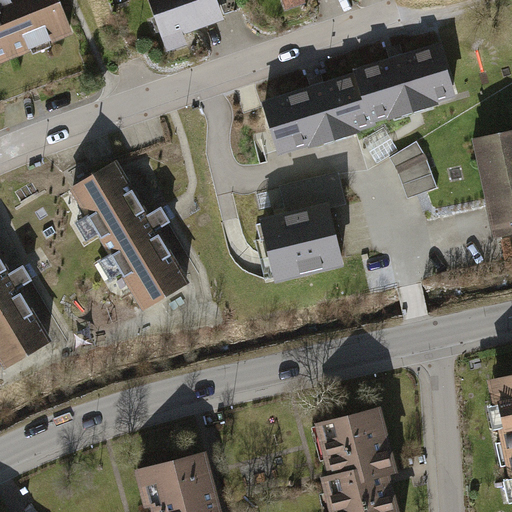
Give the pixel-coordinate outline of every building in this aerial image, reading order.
[(0,0),(0,64),(71,39),(56,0),(0,0)] [(220,21),(212,0),(142,0),(163,58),(186,50),(181,35),(220,21)] [(276,0),(282,16),(306,7),(303,0),(276,0)] [(363,123),(450,98),(435,50),(349,76),(350,81),(363,123)] [(278,154),(365,129),(363,123),(350,81),(264,107),(278,154)] [(511,134),(473,144),(495,233),(511,229),(511,134)] [(410,194),(441,186),(429,139),(398,147),(410,194)] [(118,164),(72,192),(139,304),(186,276),(158,230),(166,225),(172,222),(167,213),(162,205),(147,213),(118,164)] [(328,205),(259,222),(274,284),(344,267),(328,205)] [(0,256),(0,362),(46,337),(19,290),(30,284),(34,281),(23,261),(19,264),(8,270),(0,256)] [(511,378),(491,383),(511,489),(511,378)] [(395,471),(380,410),(322,425),(337,485),(328,487),(334,511),(396,511),(387,472),(395,471)] [(224,511),(208,448),(134,467),(145,511),(224,511)]
